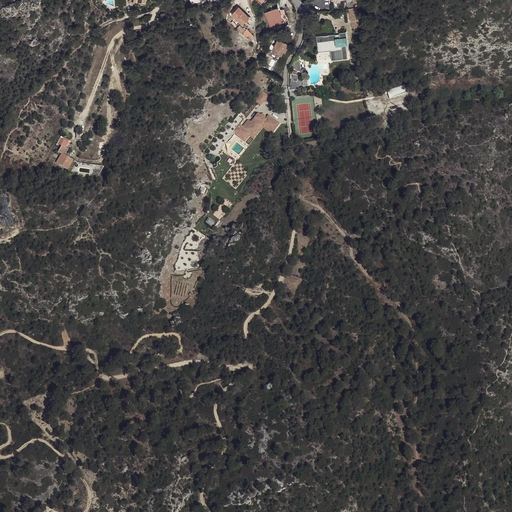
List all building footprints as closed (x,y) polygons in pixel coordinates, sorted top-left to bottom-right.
[(247,14),(247,15),(238,7),(232,14),(243,25),(247,21),(247,20),(248,20),(251,17),(247,14)] [(288,20),(286,14),(284,10),(279,11),(278,8),(265,13),(271,26),(288,20)] [(352,28),(354,28),(358,28),(358,21),(357,8),(349,9),(350,22),(351,22),(352,28)] [(319,19),(321,12),(319,12),(312,17),(317,20),(317,21),(318,21),(318,20),(319,20),(319,19)] [(253,36),(247,29),(245,31),(243,34),(249,37),(252,38),(253,36)] [(347,45),(346,36),(346,32),(339,33),(340,34),(340,38),(336,38),(335,35),(322,36),(316,37),(318,48),(331,46),(331,49),(332,51),(335,50),(336,60),(347,59),(346,45),(347,45)] [(285,53),(290,45),(278,39),(272,51),(281,56),(283,52),(285,53)] [(332,51),(331,49),(331,46),(318,48),(318,52),(331,51),(332,60),(336,60),(335,50),(332,51)] [(296,75),(297,71),(298,71),(301,70),(300,62),(299,60),(298,61),(297,60),(299,56),(296,54),(293,59),(290,65),(288,71),(288,73),(288,76),(292,75),(290,76),(290,80),(291,83),(292,83),(297,83),(298,75),(296,75)] [(403,85),(387,90),(389,98),(405,93),(403,85)] [(256,101),(261,105),(269,96),(263,92),(256,101)] [(273,133),(280,124),(269,116),(266,120),(258,114),(252,123),(249,121),(243,127),(240,125),(244,120),(240,116),(217,146),(222,149),(234,134),(236,132),(245,139),(250,133),(254,136),(263,125),(273,133)] [(386,131),(390,126),(381,118),(375,125),(382,132),(386,131)] [(236,132),(234,134),(246,143),(251,136),(255,139),(263,128),(272,135),(273,133),(263,125),(254,136),(250,133),(245,139),(236,132)] [(61,146),(58,152),(61,154),(64,156),(69,148),(66,147),(67,145),(68,142),(69,141),(61,137),(56,145),(57,146),(58,144),(61,146)] [(64,156),(61,154),(56,163),(68,169),(73,160),(64,156)]
